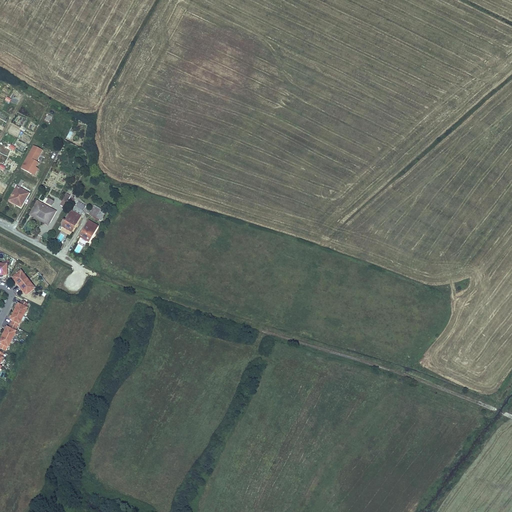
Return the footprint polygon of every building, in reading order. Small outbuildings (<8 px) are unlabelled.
[(37,161),(43,150),(34,145),(21,168),(35,176),(39,168),(36,166),(39,162),(37,161)] [(21,207),(29,194),(20,189),(23,183),(21,181),(17,187),(10,198),(17,202),(16,204),(21,207)] [(32,214),(39,202),(37,201),(30,215),(48,225),(49,223),(32,214)] [(49,223),(56,212),(39,202),(32,214),(49,223)] [(71,232),(83,212),(82,211),(75,207),(74,206),(62,227),(71,232)] [(101,221),(105,213),(94,207),(90,213),(88,211),(87,213),(96,218),(99,220),(101,221)] [(89,242),(98,227),(88,221),(79,237),(89,242)] [(75,251),(79,254),(83,247),(79,244),(75,251)] [(28,280),(23,275),(20,272),(13,277),(16,280),(15,281),(17,284),(19,287),(28,280)] [(32,285),(28,280),(19,287),(21,289),(23,292),(24,291),(27,294),(34,289),(31,286),(32,285)] [(26,308),(28,304),(21,301),(20,305),(18,304),(16,308),(18,309),(16,313),(23,316),(27,308),(26,308)] [(23,316),(16,313),(14,317),(12,316),(10,320),(12,321),(10,324),(16,327),(18,324),(19,324),(23,316)] [(15,331),(16,327),(10,324),(8,328),(6,327),(5,331),(7,332),(5,336),(12,339),(16,331),(15,331)] [(12,339),(5,336),(3,340),(1,339),(0,340),(0,343),(1,344),(0,345),(0,348),(5,351),(7,347),(8,348),(12,339)]
